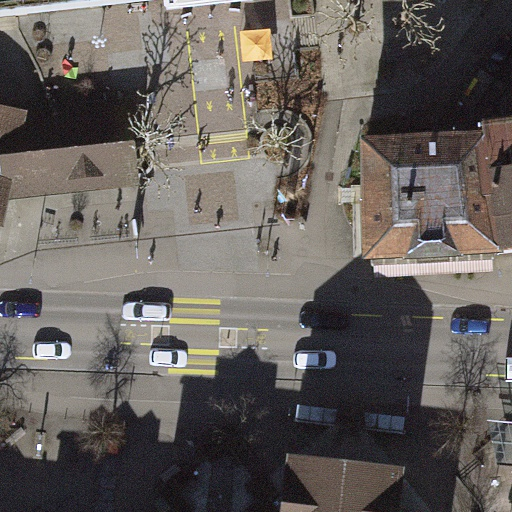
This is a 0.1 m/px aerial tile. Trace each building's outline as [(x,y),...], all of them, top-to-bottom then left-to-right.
[(0,0),(0,17),(166,0),(167,11),(211,6),(254,1),(253,0),(0,0)] [(6,177),(3,194),(31,191),(131,180),(121,105),(43,115),(19,117),(18,122),(24,124),(25,146),(12,178),(6,177)] [(18,122),(19,117),(20,114),(0,110),(0,206),(3,194),(6,177),(12,178),(25,146),(24,124),(18,122)] [(511,126),(484,130),(485,138),(498,249),(511,247),(511,126)] [(485,138),(365,143),(367,258),(498,251),(498,249),(485,138)] [(511,423),(487,421),(496,465),(511,461),(511,462),(511,423)] [(402,511),(397,507),(401,472),(291,459),(285,511),(402,511)]
